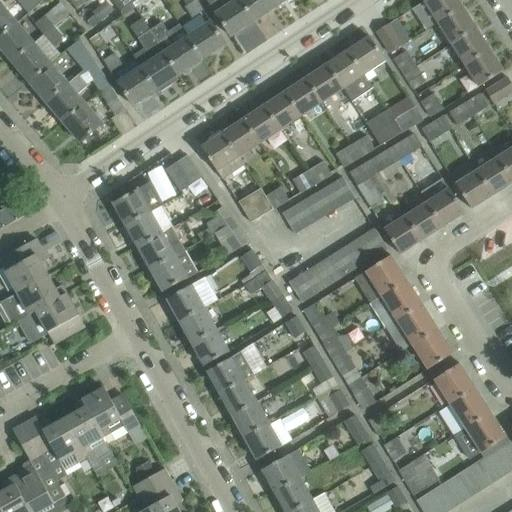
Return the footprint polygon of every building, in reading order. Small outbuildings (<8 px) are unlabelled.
[(28,0),(36,8),(45,0),(28,0)] [(69,0),(76,8),(85,0),(69,0)] [(116,0),(124,9),(135,0),(116,0)] [(193,18),(204,10),(197,0),(195,0),(186,6),(193,18)] [(254,21),(239,0),(206,0),(208,3),(209,3),(216,14),(230,37),(254,21)] [(239,0),(254,21),(276,6),(272,0),(239,0)] [(438,23),(463,7),(458,0),(426,0),(424,2),(438,23)] [(55,26),(70,13),(71,13),(61,2),(34,24),(44,35),(55,26)] [(0,37),(16,24),(0,4),(0,37)] [(451,44),(477,28),(463,7),(438,23),(451,44)] [(282,9),(259,21),(267,37),(290,25),(282,9)] [(95,15),(87,21),(92,28),(100,22),(95,15)] [(201,60),(226,44),(210,20),(185,36),(201,60)] [(150,30),(150,31),(179,75),(201,60),(185,36),(176,42),(162,22),(150,30)] [(0,47),(12,62),(33,44),(16,24),(0,37),(0,47)] [(390,25),(389,24),(377,32),(390,54),(403,46),(390,25)] [(55,26),(44,35),(53,46),(64,37),(55,26)] [(465,66),(490,50),(477,28),(451,44),(465,66)] [(145,49),(134,56),(140,66),(156,90),(162,86),(164,88),(174,82),(173,79),(179,75),(150,31),(150,30),(138,38),(145,49)] [(365,76),(386,62),(369,37),(348,50),(365,76)] [(80,40),(67,50),(75,58),(86,50),(80,40)] [(29,81),(50,64),(33,44),(12,62),(29,81)] [(373,88),(365,76),(348,50),(327,64),(343,90),(351,102),(373,88)] [(478,87),(504,71),(490,50),(465,66),(478,87)] [(103,60),(111,72),(123,64),(115,52),(103,60)] [(403,75),(416,67),(407,52),(394,60),(403,75)] [(46,102),(67,84),(50,64),(29,81),(46,102)] [(95,64),(85,70),(92,82),(102,75),(95,64)] [(322,104),(343,90),(327,64),(306,78),(322,104)] [(132,106),(156,90),(140,66),(116,81),(132,106)] [(416,67),(403,75),(413,90),(426,82),(416,67)] [(77,96),(88,86),(78,75),(67,84),(46,102),(63,122),(84,104),(77,96)] [(301,117),(322,104),(306,78),(285,92),(301,117)] [(491,88),(486,92),(493,104),(495,103),(501,99),(503,98),(511,92),(511,84),(508,78),(491,88)] [(116,116),(126,110),(110,85),(100,91),(116,116)] [(280,131),(301,117),(285,92),(264,106),(280,131)] [(421,102),(421,103),(431,118),(444,110),(434,94),(433,94),(421,102)] [(465,104),(473,117),(488,107),(480,94),(465,104)] [(388,110),(401,132),(402,133),(423,121),(409,97),(388,110)] [(81,143),(102,125),(84,104),(63,122),(81,143)] [(457,127),(473,117),(465,104),(449,113),(457,127)] [(259,145),(280,131),(264,106),(243,120),(259,145)] [(388,110),(366,123),(380,145),(380,146),(402,133),(401,132),(388,110)] [(421,130),(430,143),(452,130),(443,116),(421,130)] [(240,158),(259,145),(243,120),(222,134),(243,166),(245,166),(240,158)] [(476,124),(469,128),(472,134),(479,129),(476,124)] [(240,169),(243,166),(222,134),(201,147),(223,180),(240,169)] [(414,134),(392,148),(400,161),(422,148),(414,134)] [(367,137),(351,146),(359,159),(375,149),(374,149),(367,137)] [(351,146),(336,155),(342,166),(343,168),(359,159),(351,146)] [(392,148),(371,161),(385,182),(399,173),(394,165),(400,161),(392,148)] [(511,178),(511,148),(498,157),(511,178)] [(188,156),(167,170),(181,192),(202,177),(188,156)] [(493,196),(511,183),(511,178),(498,157),(477,171),(493,196)] [(371,161),(349,174),(357,187),(370,206),(372,210),(383,203),(369,180),(374,178),(391,205),(397,202),(385,182),(371,161)] [(324,162),(308,171),(316,184),(332,175),(330,173),(324,162)] [(308,171),(293,181),(300,194),(316,184),(308,171)] [(471,209),(493,196),(477,171),(456,184),(471,209)] [(344,205),(354,199),(342,178),(332,184),(344,205)] [(465,214),(449,188),(443,179),(421,193),(426,203),(427,202),(443,227),(465,214)] [(138,189),(113,203),(126,225),(150,212),(161,206),(163,205),(151,183),(138,189)] [(334,210),(344,205),(332,184),(322,189),(334,210)] [(281,188),(266,197),(274,210),(289,201),(289,200),(281,188)] [(268,212),(272,211),(274,210),(266,197),(261,189),(256,192),(239,202),(251,223),(268,212)] [(324,216),(334,210),(322,189),(312,195),(324,216)] [(315,222),(324,216),(312,195),(302,201),(315,222)] [(305,228),(315,222),(302,201),(292,207),(305,228)] [(422,241),(443,227),(427,202),(426,203),(406,216),(422,241)] [(26,216),(15,203),(1,211),(9,225),(26,216)] [(214,218),(207,222),(209,226),(214,233),(234,222),(224,207),(211,215),(214,218)] [(295,234),(305,228),(292,207),(282,213),(295,234)] [(138,247),(162,234),(150,212),(126,225),(138,247)] [(400,255),(422,241),(406,216),(384,229),(400,255)] [(234,222),(214,233),(220,244),(223,250),(227,257),(248,244),(234,222)] [(162,234),(138,247),(150,269),(184,250),(172,228),(162,234)] [(365,235),(378,255),(388,249),(375,229),(365,235)] [(369,261),(378,255),(365,235),(356,241),(369,261)] [(0,262),(17,294),(48,276),(36,255),(43,252),(36,239),(0,259),(0,262)] [(359,267),(369,261),(356,241),(346,247),(359,267)] [(350,273),(359,267),(346,247),(337,253),(350,273)] [(163,292),(197,273),(184,250),(150,269),(163,292)] [(263,265),(252,250),(241,258),(251,273),(263,265)] [(340,280),(350,273),(337,253),(327,259),(340,280)] [(391,256),(365,272),(381,297),(406,280),(391,257),(392,256),(391,256)] [(331,286),(340,280),(327,259),(318,265),(331,286)] [(321,292),(331,286),(318,265),(308,272),(321,292)] [(274,301),(283,295),(273,281),(272,281),(266,271),(245,286),(252,296),(262,289),(270,301),(274,301)] [(312,298),(321,292),(308,272),(299,278),(312,298)] [(36,312),(67,294),(62,285),(55,289),(48,276),(17,294),(0,303),(12,325),(19,321),(19,322),(36,312)] [(302,304),(312,298),(299,278),(289,284),(302,304)] [(406,280),(381,297),(396,321),(422,305),(406,280)] [(180,322),(204,308),(191,286),(167,299),(180,322)] [(54,345),(85,327),(67,294),(36,312),(19,322),(31,343),(48,333),(54,345)] [(270,301),(282,319),(294,311),(283,295),(274,301),(270,301)] [(317,303),(304,311),(312,325),(326,317),(317,303)] [(422,305),(396,321),(412,346),(437,329),(422,305)] [(192,344),(216,329),(204,308),(180,322),(192,344)] [(297,317),(286,323),(295,339),(307,332),(297,317)] [(204,366),(229,352),(216,329),(192,344),(204,366)] [(437,329),(412,346),(427,370),(454,354),(454,353),(453,353),(452,353),(437,329)] [(337,336),(323,344),(333,361),(347,353),(341,343),(337,336)] [(244,380),(244,381),(267,368),(253,344),(241,352),(231,358),(207,371),(220,394),(244,380)] [(313,370),(325,364),(315,346),(303,353),(313,370)] [(347,353),(333,361),(336,366),(342,376),(356,368),(347,353)] [(325,364),(313,370),(322,384),(334,377),(325,364)] [(460,364),(433,381),(449,405),(475,389),(460,365),(461,365),(460,364)] [(256,402),(244,381),(244,380),(220,394),(232,416),(256,402)] [(366,386),(353,394),(363,411),(376,403),(367,387),(366,386)] [(82,400),(103,438),(104,437),(111,433),(115,440),(128,433),(140,426),(123,395),(112,401),(104,388),(82,400)] [(475,389),(449,405),(464,430),(491,413),(475,389)] [(329,397),(338,412),(350,406),(341,390),(329,397)] [(112,452),(104,437),(103,438),(82,400),(74,405),(78,412),(64,419),(86,459),(87,459),(94,472),(102,467),(98,460),(112,452)] [(244,438),(268,425),(256,402),(232,416),(244,438)] [(392,429),(383,413),(369,421),(378,437),(392,429)] [(491,413),(464,430),(480,454),(507,437),(506,436),(506,437),(491,413)] [(356,415),(344,422),(358,445),(370,438),(356,415)] [(37,417),(24,425),(49,468),(50,470),(61,464),(60,463),(74,455),(79,463),(86,459),(64,419),(52,426),(48,419),(40,424),(37,417)] [(269,425),(244,438),(257,460),(292,440),(280,418),(269,425)] [(32,466),(12,478),(30,511),(34,511),(44,507),(53,501),(64,495),(57,481),(50,470),(49,468),(24,425),(13,430),(15,434),(18,438),(30,460),(29,461),(30,462),(32,466)] [(393,461),(406,453),(397,438),(384,446),(393,461)] [(511,445),(510,442),(500,449),(511,468),(511,445)] [(371,468),(383,461),(373,444),(362,452),(371,468)] [(511,468),(500,449),(489,456),(503,477),(511,471),(511,468)] [(287,456),(262,470),(263,471),(264,470),(276,492),(311,472),(299,450),(287,457),(287,456)] [(399,471),(414,496),(440,480),(424,455),(399,471)] [(489,456),(479,462),(493,484),(503,477),(489,456)] [(394,480),(392,475),(383,461),(371,468),(379,481),(369,487),(373,493),(394,480)] [(156,474),(149,462),(135,469),(143,482),(156,474)] [(479,462),(469,469),(482,490),(493,484),(479,462)] [(171,481),(165,469),(156,474),(143,482),(133,487),(140,498),(149,493),(171,481)] [(469,469),(458,475),(472,497),(482,490),(469,469)] [(311,472),(276,492),(287,511),(291,511),(312,501),(300,479),(311,473),(311,472)] [(458,475),(448,482),(462,503),(472,497),(458,475)] [(15,485),(0,493),(0,509),(1,511),(30,511),(12,478),(11,478),(15,485)] [(179,511),(176,504),(171,496),(178,493),(171,481),(149,493),(140,498),(134,502),(139,511),(179,511)] [(448,482),(438,488),(451,510),(462,503),(448,482)] [(398,486),(386,493),(396,509),(408,502),(398,486)] [(438,488),(427,495),(438,511),(447,511),(451,510),(438,488)] [(312,501),(291,511),(334,511),(329,502),(325,494),(312,501)] [(438,511),(427,495),(417,502),(423,511),(438,511)] [(386,511),(392,509),(384,497),(368,506),(370,511),(386,511)]
